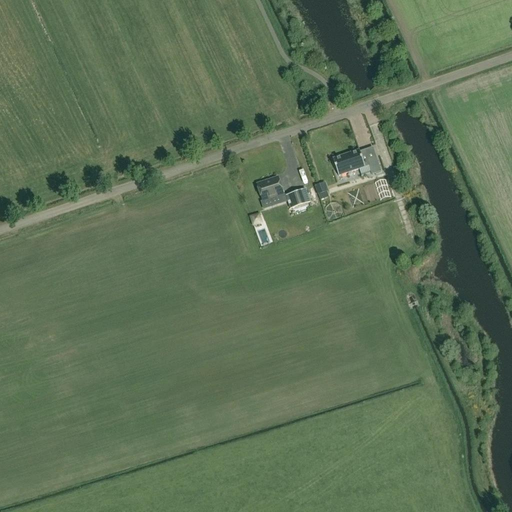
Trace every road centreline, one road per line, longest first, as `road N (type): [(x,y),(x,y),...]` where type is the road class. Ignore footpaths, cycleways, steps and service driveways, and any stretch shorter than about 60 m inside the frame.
road 1 (unclassified): [(0,230),(511,56)]
road 2 (track): [(367,105),(418,249)]
